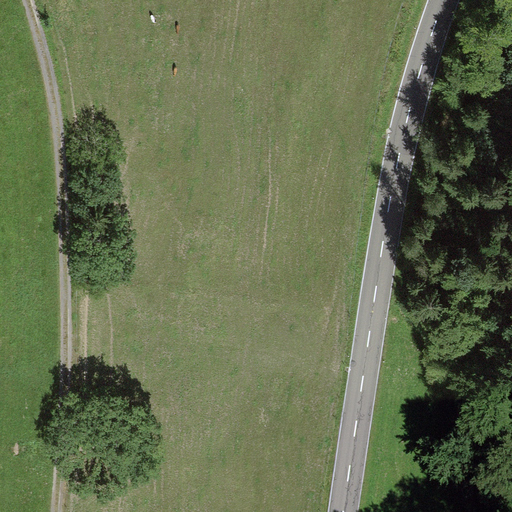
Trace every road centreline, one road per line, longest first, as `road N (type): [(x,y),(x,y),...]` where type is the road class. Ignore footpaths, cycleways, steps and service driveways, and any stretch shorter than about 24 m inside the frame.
road 1 (tertiary): [(339,511),(384,194),(438,0)]
road 2 (track): [(57,511),(65,232),(39,41),(24,0)]
